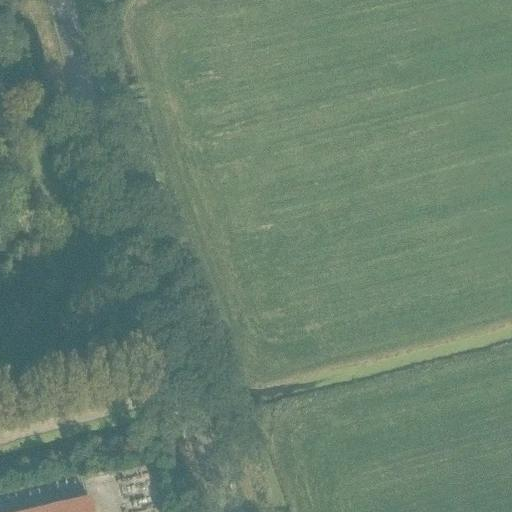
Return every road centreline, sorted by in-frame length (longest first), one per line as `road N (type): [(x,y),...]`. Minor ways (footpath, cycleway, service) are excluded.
road 1 (unclassified): [(57,0),(84,106),(184,398)]
road 2 (residential): [(0,445),(184,398)]
road 3 (unclassified): [(184,398),(222,511)]
